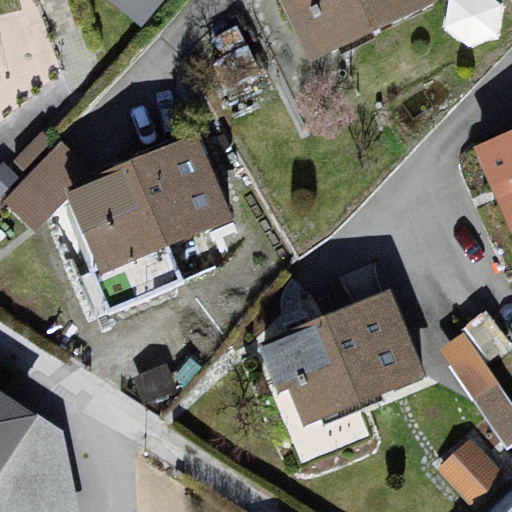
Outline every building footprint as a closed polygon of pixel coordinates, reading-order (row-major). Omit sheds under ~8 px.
[(122,0),(144,16),(155,0),(122,0)] [(422,0),(262,0),(290,64),(425,9),(422,0)] [(511,223),(511,133),(480,143),(470,161),(499,227),(511,223)] [(187,136),(45,196),(81,275),(221,217),(187,136)] [(417,370),(392,304),(271,348),(296,415),(417,370)] [(0,467),(34,416),(0,393),(0,467)] [(470,494),(503,465),(472,429),(438,459),(470,494)]
